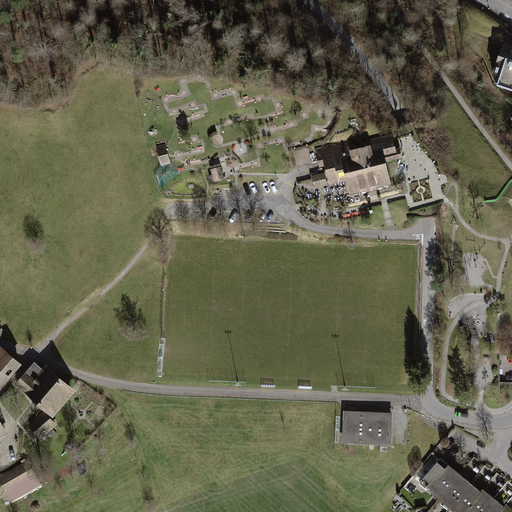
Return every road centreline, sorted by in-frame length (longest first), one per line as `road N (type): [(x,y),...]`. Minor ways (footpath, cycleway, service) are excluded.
road 1 (unclassified): [(429,401),(134,388),(80,377),(0,343)]
road 2 (unclassified): [(307,0),(376,75),(404,125),(423,178),(428,275)]
road 3 (track): [(0,394),(130,266),(171,206)]
road 4 (residential): [(429,401),(428,275)]
